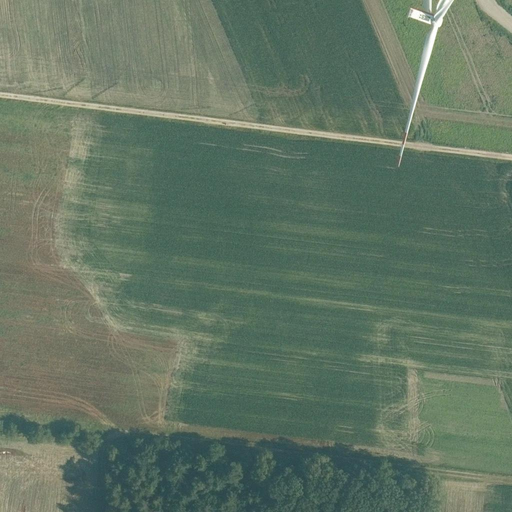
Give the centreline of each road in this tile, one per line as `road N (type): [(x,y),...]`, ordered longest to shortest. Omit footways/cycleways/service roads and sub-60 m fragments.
road 1 (track): [(511,479),(0,415)]
road 2 (track): [(0,95),(511,157)]
